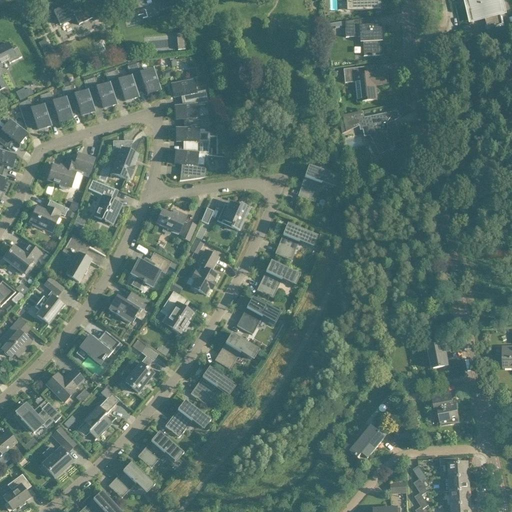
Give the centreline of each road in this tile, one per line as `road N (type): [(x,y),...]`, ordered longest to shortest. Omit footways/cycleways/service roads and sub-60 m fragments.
road 1 (residential): [(47,511),(119,449),(198,350),(272,204),(262,184),(150,195)]
road 2 (residential): [(410,0),(412,54),(482,419)]
road 3 (residential): [(0,400),(61,345),(105,283),(150,195)]
road 4 (residential): [(0,235),(42,150),(147,114),(160,128)]
road 5 (residential): [(346,511),(397,455),(487,447)]
